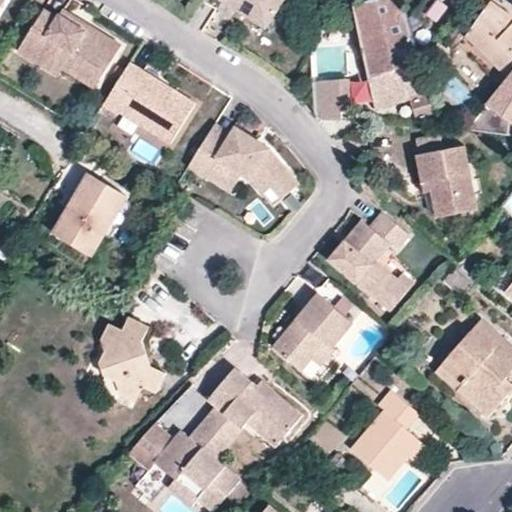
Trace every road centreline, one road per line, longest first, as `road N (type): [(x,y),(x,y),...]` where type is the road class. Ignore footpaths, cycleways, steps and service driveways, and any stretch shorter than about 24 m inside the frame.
road 1 (residential): [(106,0),(291,116),(338,170),(324,217),(270,259)]
road 2 (residential): [(270,259),(213,241),(197,249),(189,270),(196,288),(230,303),(250,295)]
